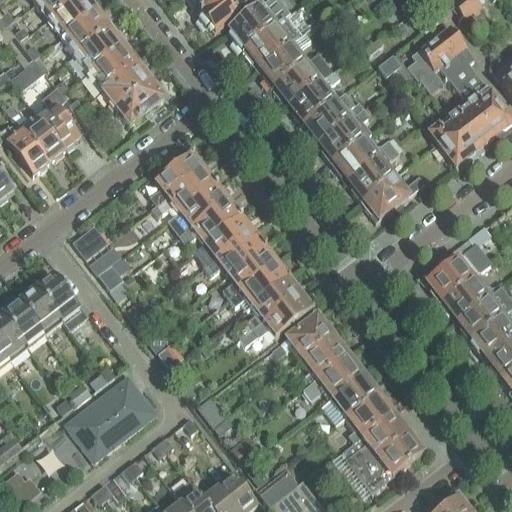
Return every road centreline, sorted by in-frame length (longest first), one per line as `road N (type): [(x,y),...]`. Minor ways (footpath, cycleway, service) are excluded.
road 1 (residential): [(0,270),(214,104)]
road 2 (residential): [(358,290),(214,104)]
road 3 (residential): [(482,449),(358,290)]
road 4 (residential): [(358,290),(511,171)]
road 5 (residential): [(214,104),(132,0)]
